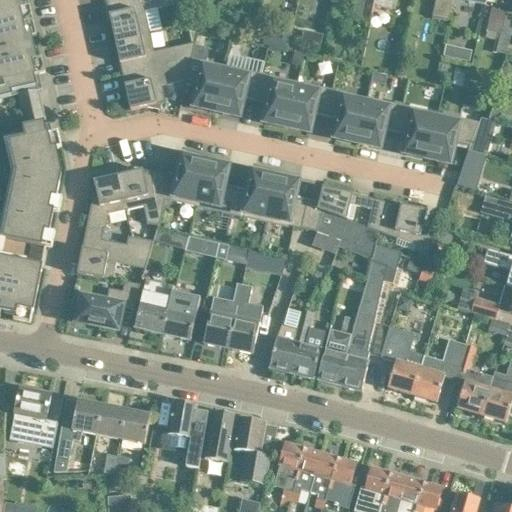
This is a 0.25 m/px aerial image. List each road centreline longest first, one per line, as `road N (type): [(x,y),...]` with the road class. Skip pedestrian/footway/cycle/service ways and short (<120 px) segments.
road 1 (tertiary): [(511,460),(287,400),(40,354)]
road 2 (residential): [(91,135),(155,123),(447,188)]
road 3 (residential): [(91,135),(40,354)]
road 4 (residential): [(66,0),(91,135)]
